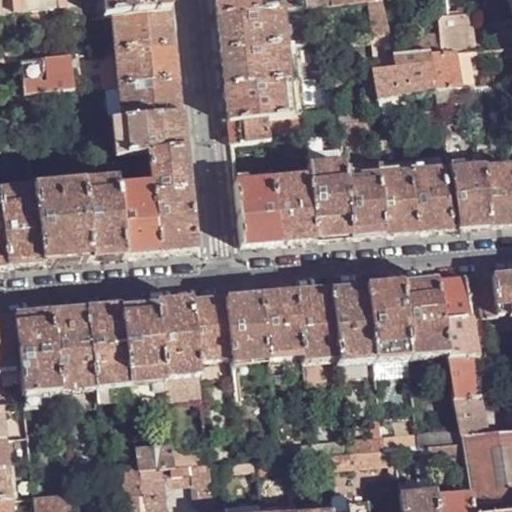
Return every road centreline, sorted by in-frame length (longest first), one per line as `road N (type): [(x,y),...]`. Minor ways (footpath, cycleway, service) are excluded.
road 1 (residential): [(217,273),(511,250)]
road 2 (residential): [(189,0),(217,273)]
road 3 (residential): [(0,293),(217,273)]
